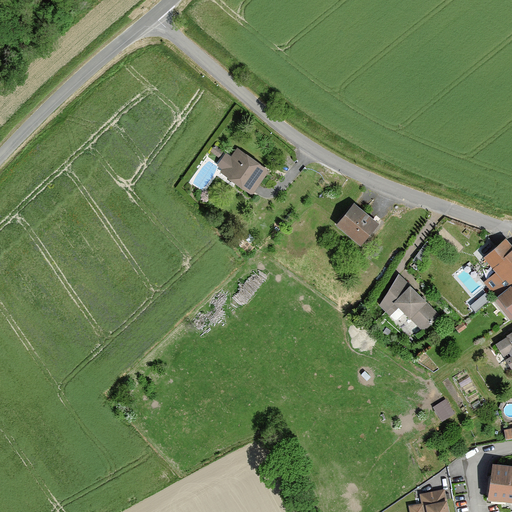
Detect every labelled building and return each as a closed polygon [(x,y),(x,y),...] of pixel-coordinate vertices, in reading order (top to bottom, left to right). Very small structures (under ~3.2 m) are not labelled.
[(254,181),(263,168),(239,151),(233,160),(226,156),(219,166),(239,179),(238,180),(252,190),(255,187),(257,183),(254,181)] [(361,243),(376,224),(358,209),(355,206),(339,225),(361,243)] [(509,285),(511,282),(511,247),(505,240),(485,258),(497,272),(486,282),(497,295),(509,285)] [(424,329),(439,315),(399,275),(381,304),(387,310),(396,301),(424,329)] [(498,296),(511,311),(511,282),(509,285),(511,286),(498,296)] [(491,299),(486,293),(471,305),(475,311),(491,299)] [(396,301),(387,310),(382,316),(411,342),(424,329),(396,301)] [(511,334),(498,343),(505,354),(511,349),(511,357),(509,360),(511,364),(511,334)] [(443,418),(456,411),(448,396),(435,404),(443,418)] [(493,487),(491,497),(511,499),(511,469),(495,468),(493,487)] [(447,511),(443,491),(426,494),(428,505),(420,507),(420,505),(411,507),(412,511),(447,511)]
